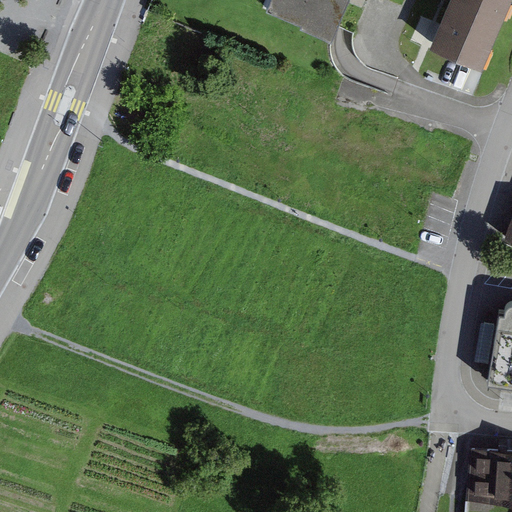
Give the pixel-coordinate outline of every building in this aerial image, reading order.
[(260,0),(253,15),(323,49),(342,0),(260,0)] [(451,0),(433,44),(478,64),(505,0),(451,0)] [(511,202),(493,254),(511,261),(511,202)] [(491,316),(478,395),(511,400),(511,312),(498,311),(491,316)] [(511,445),(478,445),(477,502),(511,502),(511,445)]
